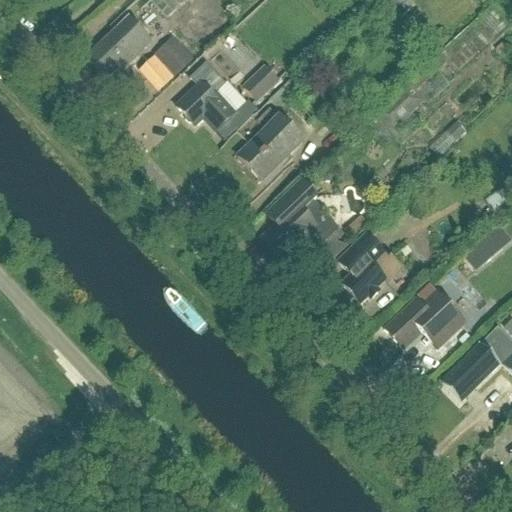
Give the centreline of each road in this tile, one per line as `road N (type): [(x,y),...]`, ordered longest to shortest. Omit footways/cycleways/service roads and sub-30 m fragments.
road 1 (unclassified): [(467,511),(0,18)]
road 2 (unclassified): [(214,511),(0,285)]
